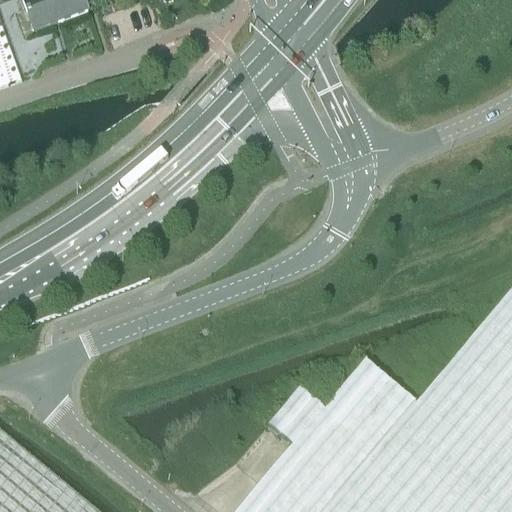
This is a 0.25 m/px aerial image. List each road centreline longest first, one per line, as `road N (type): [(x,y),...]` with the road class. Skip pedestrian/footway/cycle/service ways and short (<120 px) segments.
road 1 (unclassified): [(42,366),(293,264),(350,197),(349,168)]
road 2 (primary): [(279,60),(189,152),(71,243),(0,284)]
road 3 (unclassified): [(170,511),(55,409),(42,366)]
road 4 (unclassified): [(349,168),(455,131),(511,101)]
road 5 (residential): [(0,102),(146,52)]
road 6 (unclassified): [(349,168),(338,116),(302,32)]
road 7 (unclassified): [(279,60),(311,127),(349,168)]
